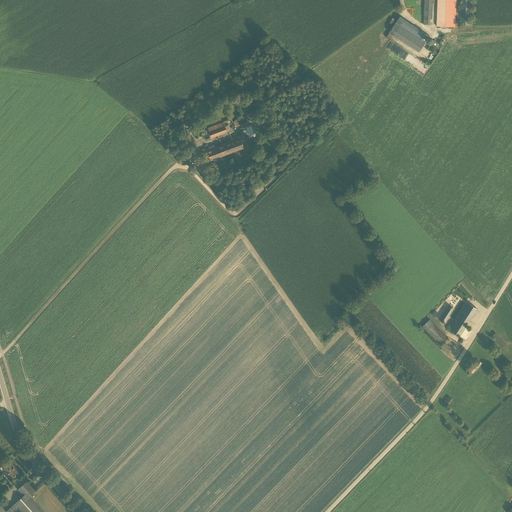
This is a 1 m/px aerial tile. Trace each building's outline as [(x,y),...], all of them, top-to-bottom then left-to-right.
[(430,19),(432,19),(433,4),(434,4),(434,0),(424,0),(424,17),(421,17),(421,23),(423,23),(423,24),(430,25),(430,19)] [(437,0),(436,27),(455,27),(456,0),(437,0)] [(470,25),(470,0),(460,0),(460,25),(470,25)] [(419,53),(429,37),(400,17),(389,33),(419,53)] [(439,49),(441,46),(432,40),(430,43),(439,49)] [(243,88),(238,91),(241,96),(246,94),(243,88)] [(280,101),(266,108),(269,115),(277,111),(284,108),(280,101)] [(282,118),(269,125),(271,130),(285,123),(282,118)] [(226,126),(224,122),(208,128),(211,138),(231,130),(229,125),(226,126)] [(190,149),(195,147),(187,133),(182,136),(190,149)] [(210,160),(244,148),(240,136),(231,139),(233,142),(207,152),(204,154),(207,162),(210,160)] [(444,324),(453,309),(460,298),(455,295),(448,306),(439,321),(444,324)] [(459,336),(477,309),(465,302),(454,320),(458,322),(452,332),(459,336)] [(440,345),(447,338),(430,319),(423,326),(440,345)] [(503,348),(507,344),(496,333),(492,336),(503,348)] [(453,351),(456,345),(450,342),(444,352),(447,353),(450,349),(453,351)] [(473,374),(482,363),(478,359),(468,370),(473,374)] [(447,405),(452,399),(448,396),(443,402),(447,405)] [(12,478),(19,472),(11,462),(4,468),(7,471),(6,472),(12,478)] [(43,511),(30,497),(36,491),(28,481),(18,490),(24,496),(6,511),(1,505),(0,505),(0,511),(13,511),(18,507),(22,511),(43,511)]
